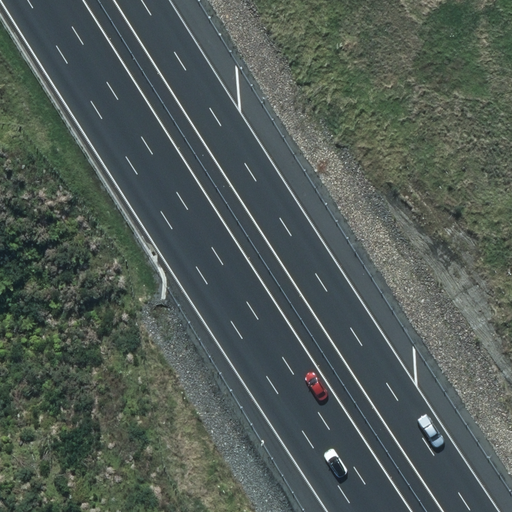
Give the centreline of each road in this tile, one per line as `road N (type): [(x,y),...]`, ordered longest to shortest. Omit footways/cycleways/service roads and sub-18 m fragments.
road 1 (motorway): [(157,0),(291,224),(484,511)]
road 2 (motorway): [(373,511),(50,0)]
